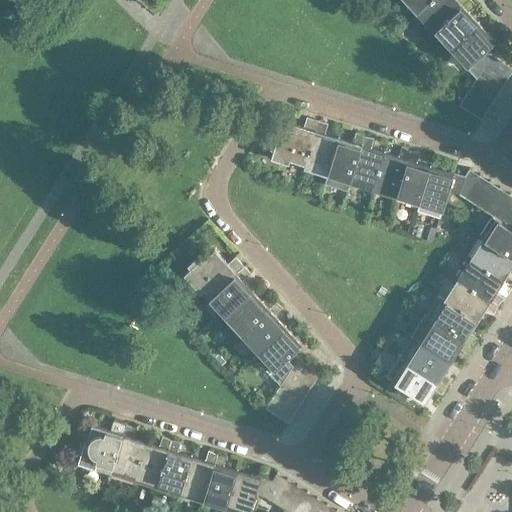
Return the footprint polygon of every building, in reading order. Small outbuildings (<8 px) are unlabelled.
[(430,0),(409,0),(419,11),(430,0)] [(436,28),(466,0),(430,0),(419,11),(436,28)] [(452,46),(478,21),(469,11),(476,4),(470,0),(466,0),(436,28),(452,46)] [(487,47),(495,40),(478,21),(452,46),(468,64),(473,60),(487,47)] [(482,69),(485,64),(492,52),(487,47),(473,60),(481,69),(482,69)] [(511,66),(496,57),(492,52),(485,64),(505,77),(511,66)] [(505,77),(485,64),(482,69),(481,69),(478,74),(499,87),(505,77)] [(499,87),(478,74),(472,84),(492,97),(499,87)] [(492,97),(472,84),(465,94),(486,107),(492,97)] [(486,107),(465,94),(459,104),(479,117),(486,107)] [(303,163),(317,119),(306,116),(303,128),(299,127),(300,124),(285,120),(280,135),(275,134),(274,136),(277,137),(271,157),(288,163),(289,159),(303,163)] [(328,171),(337,141),(339,137),(325,132),(328,123),(317,119),(303,163),(328,171)] [(351,178),(364,136),(355,132),(352,141),(339,137),(337,141),(328,171),(351,178)] [(374,186),(383,155),(384,151),(371,147),(374,137),(364,136),(351,178),(374,186)] [(396,193),(410,150),(401,146),(398,156),(384,151),(383,155),(374,186),(396,193)] [(419,200),(429,170),(430,166),(416,161),(419,152),(410,150),(396,193),(419,200)] [(447,193),(454,173),(444,169),(444,170),(430,166),(429,170),(419,200),(443,208),(448,193),(447,193)] [(465,198),(477,178),(467,171),(464,176),(459,185),(457,193),(465,198)] [(459,185),(464,176),(454,173),(447,193),(448,193),(450,194),(451,191),(457,193),(459,185)] [(475,204),(487,184),(477,178),(465,198),(475,204)] [(485,210),(497,190),(487,184),(475,204),(485,210)] [(495,217),(507,197),(497,190),(485,210),(495,217)] [(505,223),(511,211),(511,199),(507,197),(495,217),(499,219),(505,223)] [(511,227),(505,223),(499,219),(486,240),(511,256),(511,227)] [(511,256),(486,240),(473,260),(503,279),(511,267),(511,256)] [(210,296),(244,265),(235,256),(226,265),(223,262),(225,260),(214,248),(202,259),(199,255),(197,257),(199,259),(183,273),(196,287),(199,284),(210,296)] [(495,291),(503,279),(473,260),(460,280),(498,304),(504,297),(495,291)] [(253,290),(243,279),(250,272),(244,265),(210,296),(226,314),(253,290)] [(498,304),(460,280),(447,300),(477,320),(485,308),(493,313),(498,304)] [(242,332),(275,301),(270,294),(263,300),(253,290),(226,314),(242,332)] [(470,332),(477,320),(447,300),(434,321),(472,345),(478,337),(470,332)] [(259,349),(285,325),(276,314),(283,308),(275,301),(242,332),(259,349)] [(472,345),(434,321),(421,341),(452,360),(459,348),(468,354),(472,345)] [(294,350),(302,343),(285,325),(259,349),(275,368),(294,350)] [(444,372),(452,360),(421,341),(408,361),(446,385),(452,378),(444,372)] [(288,372),(291,368),(299,356),(294,350),(275,368),(273,369),(283,380),(285,377),(288,372)] [(318,370),(304,361),(299,356),(291,368),(311,380),(318,370)] [(446,385),(408,361),(395,382),(396,383),(407,390),(406,393),(408,394),(410,391),(425,401),(433,389),(442,394),(446,385)] [(311,380),(291,368),(288,372),(285,377),(305,390),(311,380)] [(285,377),(283,380),(278,387),(299,400),(305,390),(285,377)] [(406,393),(407,390),(396,383),(390,393),(401,400),(406,393)] [(299,400),(278,387),(272,397),(292,410),(299,400)] [(292,410),(272,397),(265,408),(286,421),(292,410)] [(110,467),(124,423),(113,420),(109,432),(106,431),(107,428),(91,423),(87,439),(82,437),(81,440),(84,441),(78,461),(95,466),(96,463),(110,467)] [(135,475),(144,444),(145,440),(132,436),(135,426),(124,423),(110,467),(135,475)] [(158,482),(171,439),(162,435),(159,445),(145,440),(144,444),(135,475),(158,482)] [(181,489),(190,458),(191,455),(177,450),(180,441),(171,439),(158,482),(181,489)] [(205,459),(191,455),(190,458),(181,489),(204,496),(217,453),(208,449),(205,459)] [(226,503),(236,473),(237,469),(223,465),(226,455),(217,453),(204,496),(226,503)] [(254,497),(261,476),(251,473),(237,469),(236,473),(226,503),(251,511),(255,497),(254,497)] [(272,501),(285,481),(274,475),(272,479),(264,491),(263,496),(265,497),(272,501)] [(264,491),(272,479),(261,476),(254,497),(255,497),(257,498),(258,494),(263,496),(264,491)] [(282,507),(294,487),(285,481),(272,501),(282,507)] [(289,511),(292,511),(304,494),(294,487),(282,507),(289,511)] [(306,511),(314,500),(304,494),(292,511),(306,511)] [(320,511),(324,506),(314,500),(306,511),(320,511)]
